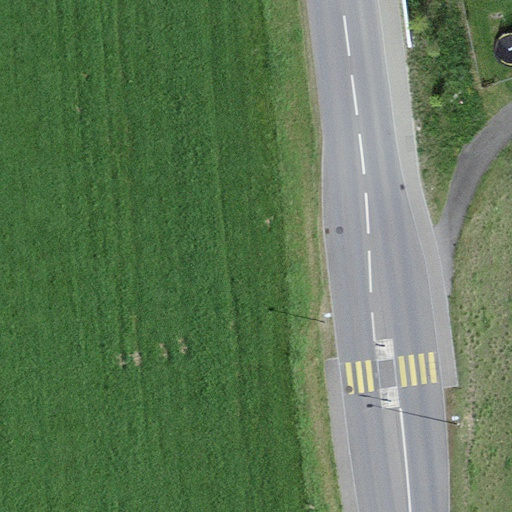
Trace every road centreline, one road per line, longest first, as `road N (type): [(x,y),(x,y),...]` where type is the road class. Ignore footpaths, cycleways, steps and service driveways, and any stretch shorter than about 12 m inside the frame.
road 1 (secondary): [(342,0),(405,511)]
road 2 (track): [(378,293),(432,261),(475,162),(511,120)]
